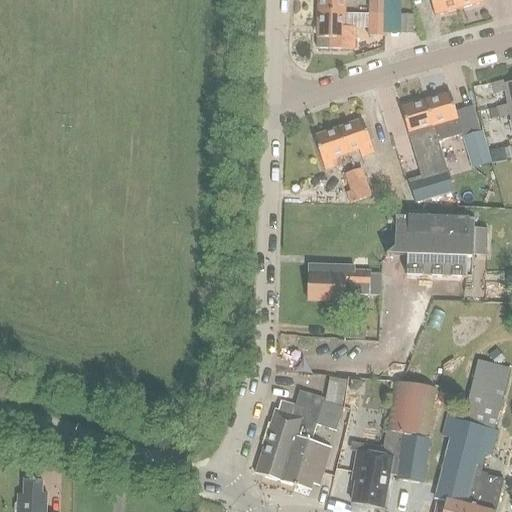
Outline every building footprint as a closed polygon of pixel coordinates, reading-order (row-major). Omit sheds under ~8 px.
[(317,0),(317,14),(344,15),(344,0),(317,0)] [(429,0),(434,18),(459,11),(456,0),(429,0)] [(456,0),(459,11),(484,4),(482,0),(456,0)] [(368,16),(385,16),(386,2),(369,1),(368,16)] [(344,30),(344,15),(317,14),(316,40),(316,51),(353,52),(354,31),(344,30)] [(385,39),(385,16),(368,16),(368,38),(385,39)] [(413,17),(399,17),(399,36),(413,36),(413,17)] [(503,83),(491,86),(494,96),(504,94),(507,107),(508,110),(511,109),(511,84),(503,86),(503,83)] [(448,180),(456,178),(447,150),(440,152),(437,145),(462,137),(449,95),(424,103),(448,180)] [(448,180),(424,103),(400,110),(420,179),(407,183),(414,206),(453,195),(448,180)] [(507,107),(496,109),(499,120),(509,117),(511,129),(511,109),(508,110),(507,107)] [(496,109),(489,111),(491,121),(499,120),(496,109)] [(361,122),(337,131),(346,157),(361,152),(363,159),(373,156),(361,122)] [(337,131),(313,140),(324,173),(334,170),(331,162),(346,157),(337,131)] [(481,132),(462,138),(471,168),(490,162),(481,132)] [(511,147),(503,150),(506,162),(511,160),(511,147)] [(363,183),(367,182),(364,171),(351,175),(360,202),(368,200),(363,183)] [(348,207),(360,202),(351,175),(343,178),(349,196),(345,197),(348,207)] [(486,258),(487,231),(474,231),(474,220),(395,217),(394,250),(386,257),(407,258),(406,277),(466,280),(467,261),(473,261),(473,257),(486,258)] [(352,271),(308,269),(307,305),(343,306),(344,298),(368,299),(369,275),(352,275),(352,271)] [(364,343),(364,334),(350,333),(349,342),(364,343)] [(496,350),(488,356),(497,367),(504,360),(496,350)] [(493,433),(509,371),(477,363),(464,416),(448,412),(442,439),(450,441),(435,499),(438,503),(435,511),(495,511),(503,482),(487,478),(488,477),(480,475),(485,457),(491,458),(497,434),(493,433)] [(422,486),(437,390),(391,384),(383,431),(386,432),(397,434),(392,461),(389,476),(397,478),(397,482),(422,486)] [(324,404),(325,400),(304,394),(300,408),(284,402),(281,412),(278,411),(256,477),(296,489),(311,444),(316,427),(338,432),(344,409),(324,404)] [(352,445),(351,453),(358,454),(392,461),(397,434),(386,432),(383,449),(383,450),(352,445)] [(311,444),(296,489),(311,493),(313,487),(319,489),(331,450),(311,444)] [(389,476),(392,461),(358,454),(353,483),(356,484),(352,506),(383,511),(389,476)] [(46,511),(47,495),(42,495),(42,482),(34,482),(34,481),(24,481),(23,503),(17,503),(16,511),(46,511)]
